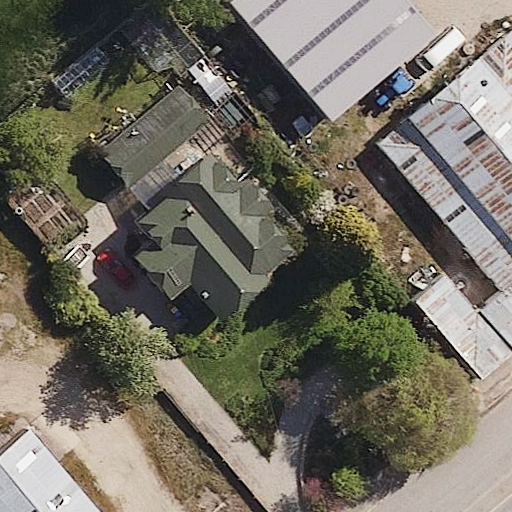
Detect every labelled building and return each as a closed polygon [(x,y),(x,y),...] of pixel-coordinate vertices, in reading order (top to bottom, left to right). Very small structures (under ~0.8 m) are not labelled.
[(161,0),(192,39),(241,0),(161,0)] [(511,31),(510,29),(365,147),(488,294),(464,315),(431,274),(396,306),(464,384),(511,346),(511,31)] [(169,88),(85,159),(118,196),(199,124),(169,88)] [(187,155),(145,189),(150,195),(119,223),(125,232),(119,235),(129,248),(113,260),(149,301),(168,287),(201,326),(250,284),(245,277),(272,258),(272,234),(200,154),(192,161),(187,155)] [(87,511),(22,433),(0,450),(0,511),(87,511)]
